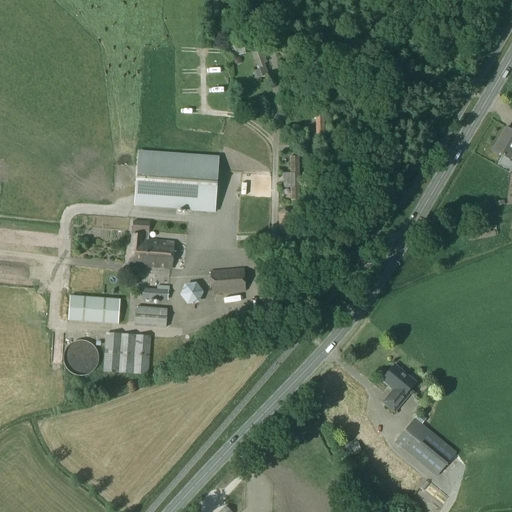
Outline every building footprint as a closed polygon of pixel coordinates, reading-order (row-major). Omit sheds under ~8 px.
[(222,1),(227,0),(226,0),(212,0),(214,12),(223,12),(222,1)] [(255,81),(269,76),(264,64),(267,63),(264,56),(265,56),(262,50),(250,54),(253,63),(255,62),(258,70),(252,72),(255,81)] [(315,115),(316,142),(324,142),(324,114),(315,115)] [(511,132),(506,128),(500,138),(501,139),(494,152),(509,160),(511,155),(511,132)] [(214,213),(218,160),(138,154),(134,205),(193,209),(192,212),(214,213)] [(290,189),(290,206),(300,205),(299,157),(289,157),(290,174),(283,174),(283,189),(290,189)] [(279,232),(286,237),(292,237),(297,230),(296,212),(290,209),(284,210),(278,215),(279,232)] [(128,265),(171,270),(173,242),(148,240),(149,223),(132,222),(128,265)] [(256,266),(260,299),(271,298),(268,265),(256,266)] [(210,271),(211,296),(245,292),(244,269),(210,271)] [(187,305),(199,304),(203,293),(196,283),(185,285),(180,296),(187,305)] [(168,300),(168,291),(142,290),(142,300),(157,300),(168,300)] [(68,321),(118,325),(120,301),(70,297),(68,321)] [(134,327),(166,329),(167,310),(135,307),(134,327)] [(264,320),(259,307),(203,329),(210,346),(231,338),(230,334),(264,320)] [(103,372),(148,375),(150,337),(106,334),(103,372)] [(62,355),(62,359),(62,363),(64,367),(67,371),(71,375),(76,376),(80,377),(85,376),(89,375),(92,372),(95,369),(97,364),(98,359),(97,354),(95,350),(92,346),(89,344),(85,342),(81,341),(76,342),(71,344),(67,347),(64,351),(62,355)] [(168,354),(171,365),(195,359),(192,348),(168,354)] [(383,404),(394,413),(405,399),(403,398),(415,383),(394,366),(382,381),(394,391),(389,397),(389,396),(383,404)] [(395,444),(436,478),(456,454),(415,420),(395,444)] [(361,454),(357,443),(344,447),(348,458),(361,454)]
